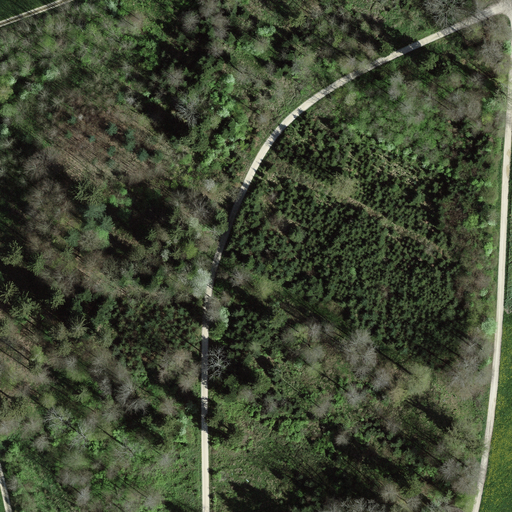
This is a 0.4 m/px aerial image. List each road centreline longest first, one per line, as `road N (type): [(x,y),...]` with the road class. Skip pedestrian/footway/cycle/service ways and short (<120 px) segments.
road 1 (track): [(510,0),(316,96),(265,147),(209,285),(205,511)]
road 2 (track): [(475,511),(491,410),(511,72)]
